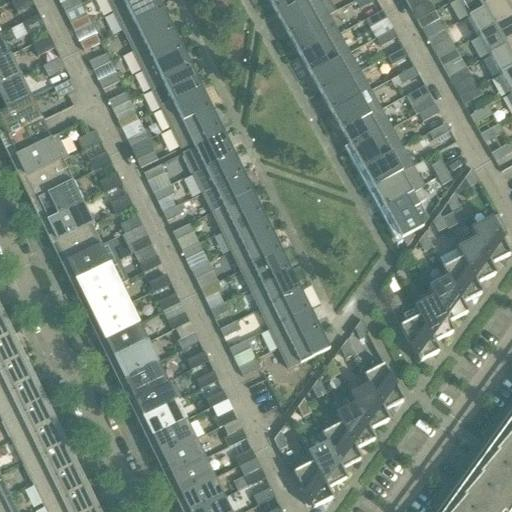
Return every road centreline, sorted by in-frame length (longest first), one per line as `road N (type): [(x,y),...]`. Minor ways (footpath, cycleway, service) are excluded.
road 1 (residential): [(296,511),(98,106)]
road 2 (residential): [(511,225),(388,0)]
road 3 (residential): [(138,511),(32,292)]
road 4 (residential): [(390,511),(511,345)]
